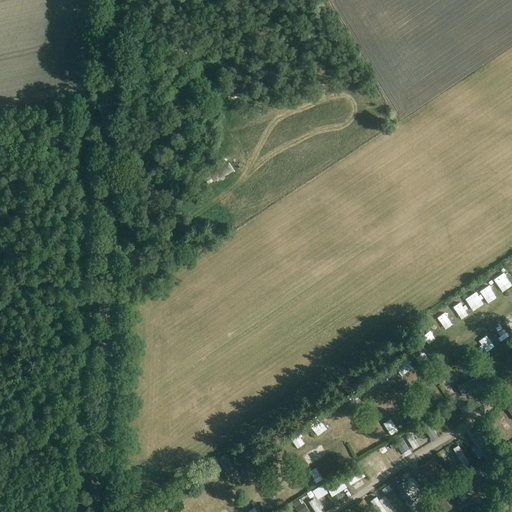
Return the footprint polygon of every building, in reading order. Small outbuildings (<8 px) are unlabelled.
[(232,158),(219,165),(224,173),(236,166),(232,158)] [(429,341),(437,354),(442,351),(434,338),(429,341)] [(461,365),(465,362),(459,355),(447,366),(456,377),(465,369),(461,365)] [(462,394),(477,389),(475,382),(460,386),(462,394)] [(465,395),(469,401),(480,395),(477,389),(465,395)] [(430,441),(434,437),(427,428),(422,433),(430,441)] [(476,452),(481,449),(470,430),(465,433),(476,452)] [(472,465),(480,461),(469,442),(462,446),(472,465)] [(456,466),(463,463),(455,447),(448,450),(456,466)] [(226,456),(217,461),(223,470),(225,473),(230,470),(233,467),(226,456)] [(416,468),(419,473),(433,466),(430,461),(416,468)] [(475,468),(480,474),(487,469),(482,463),(475,468)] [(466,476),(477,493),(483,489),(471,472),(466,476)] [(399,475),(396,480),(401,482),(397,488),(408,494),(411,488),(406,485),(409,480),(399,475)] [(374,487),(376,500),(388,498),(385,485),(374,487)] [(441,511),(446,511),(458,504),(448,490),(434,500),(441,511)] [(313,494),(316,500),(322,497),(319,491),(313,494)] [(266,503),(272,511),(279,506),(274,498),(266,503)] [(310,511),(320,511),(311,498),(304,502),(310,511)]
